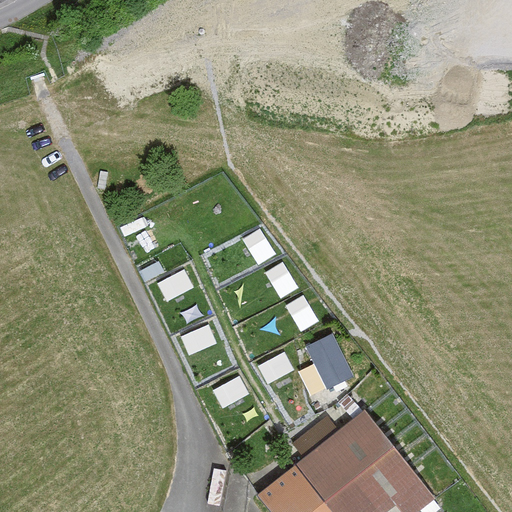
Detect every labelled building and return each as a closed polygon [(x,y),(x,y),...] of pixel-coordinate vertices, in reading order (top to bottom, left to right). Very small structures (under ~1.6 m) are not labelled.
[(287,258),(269,266),(281,292),(299,284),(287,258)] [(302,326),(321,316),(306,290),(287,300),(302,326)] [(334,328),(306,341),(326,385),(354,372),(334,328)] [(260,361),(268,378),(294,367),(286,349),(260,361)] [(262,500),(271,511),(386,511),(393,507),(397,511),(416,511),(430,501),(363,418),(262,500)]
